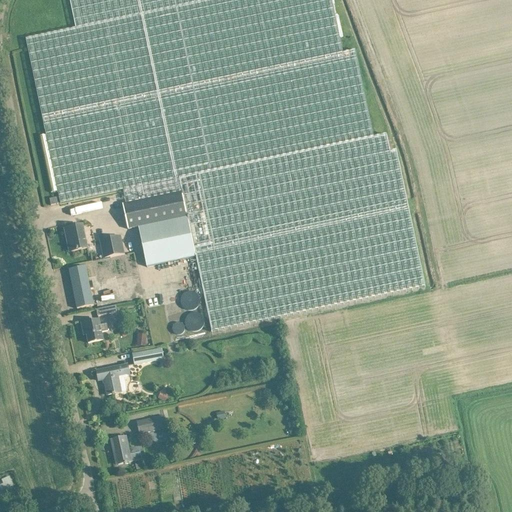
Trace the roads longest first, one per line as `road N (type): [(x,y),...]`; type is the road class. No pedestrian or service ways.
road 1 (unclassified): [(98,489),(8,48),(12,0)]
road 2 (track): [(494,511),(484,468),(303,511)]
